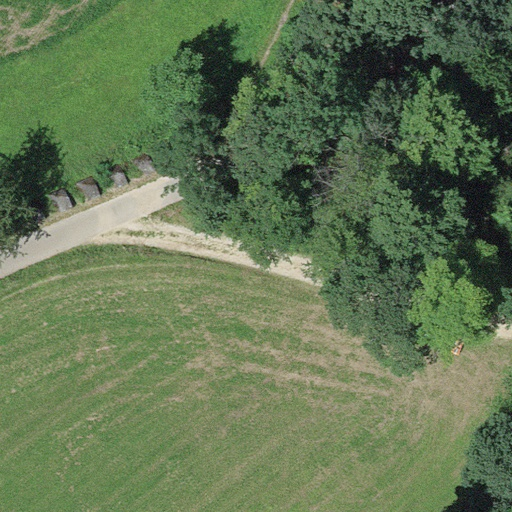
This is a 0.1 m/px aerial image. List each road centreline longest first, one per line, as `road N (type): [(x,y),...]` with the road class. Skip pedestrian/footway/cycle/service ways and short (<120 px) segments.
road 1 (track): [(448,0),(332,97),(245,151),(0,260)]
road 2 (track): [(119,211),(511,320)]
